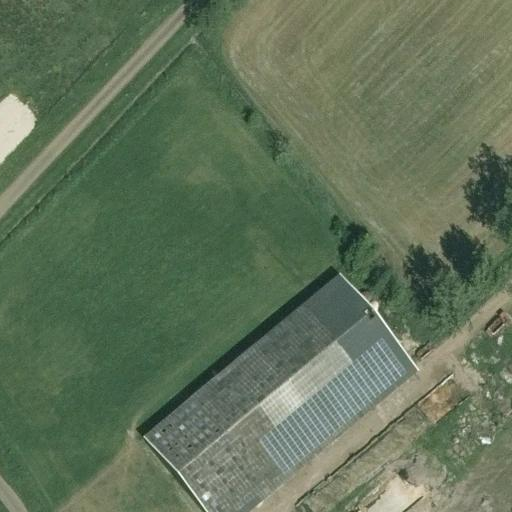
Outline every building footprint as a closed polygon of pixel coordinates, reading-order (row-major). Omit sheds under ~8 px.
[(511,302),(500,313),(511,326),(466,364),(472,371),(511,337),(511,302)] [(301,315),(143,446),(197,511),(259,511),(381,411),(301,315)] [(297,511),(298,511),(323,511),(345,489),(330,476),(297,511)] [(173,511),(163,498),(156,503),(163,511),(173,511)] [(352,511),(378,511),(372,500),(352,510),(352,511)]
